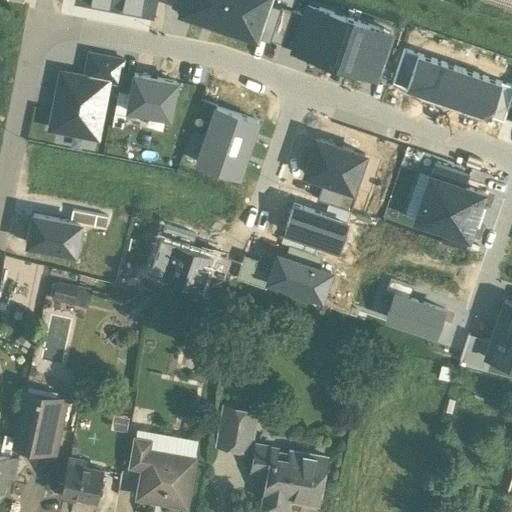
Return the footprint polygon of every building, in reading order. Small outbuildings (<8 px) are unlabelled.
[(99,0),(152,10),(154,0),(99,0)] [(186,0),(182,11),(256,36),(256,33),(267,0),(186,0)] [(268,0),(267,0),(256,33),(282,41),(293,8),(268,0)] [(291,47),(376,76),(391,29),(306,1),(303,12),(292,45),(291,47)] [(303,12),(293,8),(282,41),(292,45),(303,12)] [(418,52),(404,48),(393,81),(406,86),(418,52)] [(108,81),(119,83),(124,58),(89,51),(84,75),(108,79),(108,81)] [(406,86),(447,100),(459,66),(418,52),(406,86)] [(501,80),(459,66),(447,100),(489,115),(501,80)] [(97,136),(108,81),(108,79),(84,75),(61,70),(50,127),(97,136)] [(175,81),(135,73),(128,107),(169,115),(175,81)] [(511,91),(511,84),(501,80),(489,115),(503,119),(511,91)] [(248,147),(257,119),(216,106),(207,134),(248,147)] [(239,175),(248,147),(207,134),(198,161),(239,175)] [(365,153),(317,136),(304,172),(323,179),(353,189),(365,153)] [(435,163),(432,173),(462,184),(466,173),(435,163)] [(467,235),(483,191),(462,184),(432,173),(417,218),(446,228),(467,235)] [(353,189),(323,179),(317,198),(328,202),(351,210),(358,190),(353,189)] [(347,221),(325,213),(294,202),(285,229),(319,241),(338,248),(347,221)] [(351,210),(328,202),(325,213),(347,221),(351,210)] [(73,209),(70,221),(80,223),(105,228),(108,216),(73,209)] [(70,221),(33,214),(27,243),(74,252),(80,223),(70,221)] [(164,223),(160,235),(192,246),(196,234),(164,223)] [(467,235),(446,228),(442,240),(462,247),(467,235)] [(289,243),(315,252),(319,241),(285,229),(281,240),(289,243)] [(212,253),(192,246),(160,235),(148,270),(200,287),(212,253)] [(319,266),(323,255),(315,252),(289,243),(285,255),(319,266)] [(285,255),(278,252),(272,269),(269,279),(321,297),(330,270),(319,266),(285,255)] [(269,279),(272,269),(256,263),(258,258),(244,253),(236,277),(266,287),(269,279)] [(396,291),(409,296),(412,286),(390,279),(387,288),(396,291)] [(86,306),(90,289),(57,281),(52,298),(86,306)] [(434,333),(443,307),(409,296),(396,291),(387,317),(434,333)] [(511,301),(504,299),(495,326),(511,331),(511,301)] [(511,331),(495,326),(490,339),(486,353),(511,361),(511,331)] [(486,353),(490,339),(468,332),(459,359),(481,366),(486,353)] [(55,396),(25,389),(15,435),(14,441),(27,444),(27,446),(45,450),(55,402),(54,402),(55,396)] [(55,402),(45,450),(57,452),(69,399),(55,396),(54,402),(55,402)] [(256,411),(224,405),(217,441),(250,447),(256,411)] [(15,435),(0,431),(0,452),(11,455),(14,441),(15,435)] [(149,439),(135,437),(130,465),(142,467),(145,448),(148,448),(149,439)] [(325,454),(257,442),(252,468),(268,471),(263,500),(286,504),(288,496),(317,501),(325,454)] [(148,448),(145,448),(142,467),(137,497),(185,505),(194,457),(148,448)] [(0,487),(4,488),(7,471),(14,473),(18,456),(0,452),(0,487)] [(103,469),(84,465),(85,459),(69,456),(61,492),(62,492),(63,497),(73,499),(77,495),(96,500),(103,469)]
